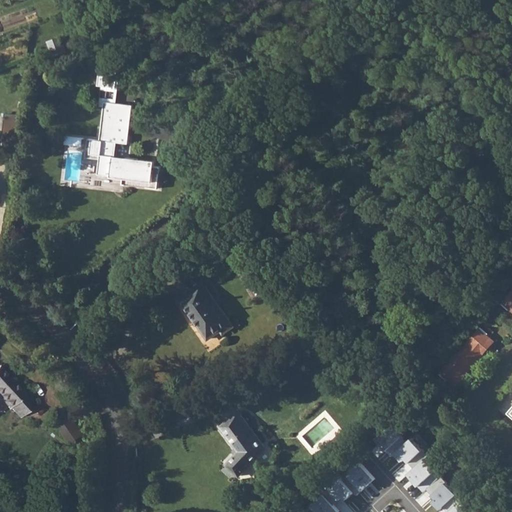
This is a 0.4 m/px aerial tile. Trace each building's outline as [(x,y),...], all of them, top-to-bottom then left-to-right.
[(52,53),(61,54),(62,38),(53,38),(52,53)] [(120,66),(102,64),(100,86),(103,86),(101,103),(107,103),(103,139),(92,138),(90,153),(103,154),(101,170),(114,172),(114,176),(124,177),(123,185),(159,189),(162,166),(156,165),(156,158),(118,154),(120,143),(130,144),(134,104),(116,102),(120,66)] [(246,229),(233,237),(240,248),(247,244),(246,243),(252,239),(246,229)] [(203,281),(180,297),(208,338),(221,328),(224,332),(233,325),(224,311),(222,312),(213,299),(214,298),(203,281)] [(442,373),(456,385),(467,372),(483,353),(483,354),(495,341),(480,328),(469,341),(470,342),(453,360),(442,373)] [(0,398),(8,407),(9,407),(19,417),(32,405),(22,395),(23,393),(0,368),(0,398)] [(240,451),(228,463),(239,475),(266,447),(240,412),(221,426),(240,451)] [(395,453),(410,440),(394,422),(376,438),(392,456),(395,453)] [(338,435),(320,451),(327,458),(345,442),(338,435)] [(416,468),(427,457),(430,454),(412,437),(410,440),(395,453),(403,461),(406,459),(416,468)] [(410,473),(421,485),(436,471),(433,468),(436,465),(427,457),(416,468),(410,473)] [(361,493),(378,478),(360,459),(343,474),(357,490),(361,493)] [(355,511),(345,500),(357,490),(343,474),(324,491),(341,510),(342,511),(355,511)] [(444,511),(449,511),(464,499),(448,480),(433,493),(438,498),(435,501),(444,511)] [(339,511),(341,510),(324,491),(306,507),(310,511),(339,511)] [(474,511),(475,511),(464,499),(449,511),(474,511)]
